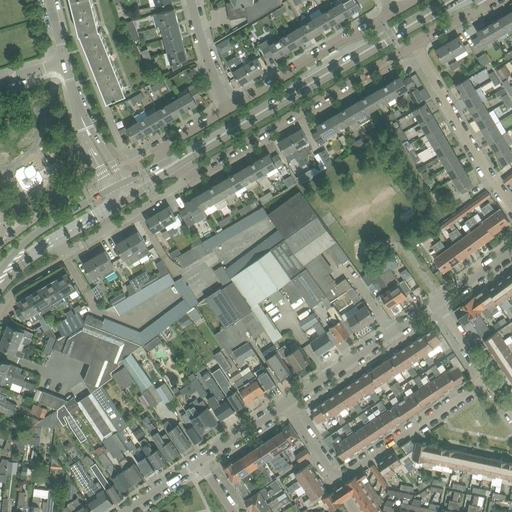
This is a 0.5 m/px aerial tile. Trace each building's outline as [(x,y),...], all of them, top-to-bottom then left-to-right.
[(71,0),(79,34),(101,29),(100,29),(92,0),(71,0)] [(246,17),(248,23),(256,18),(280,3),(279,0),(231,0),(233,2),(226,3),(229,20),(246,17)] [(343,0),(344,1),(343,2),(350,14),(354,12),(355,11),(361,7),(358,3),(363,0),(343,0)] [(350,14),(343,2),(333,8),(340,20),(350,14)] [(284,5),(277,9),(280,14),(287,10),(284,5)] [(340,20),(333,8),(324,13),(322,14),(329,26),(340,20)] [(175,15),(174,9),(153,14),(156,27),(162,25),(176,22),(174,16),(175,15)] [(280,14),(277,9),(271,13),(274,18),(280,14)] [(329,26),(322,14),(313,19),(312,20),(319,32),(329,26)] [(511,19),(509,14),(499,20),(499,19),(498,19),(505,32),(508,36),(511,33),(511,19)] [(268,15),(260,20),(262,24),(269,25),(273,23),(268,15)] [(505,32),(498,19),(497,20),(498,20),(489,26),(488,25),(495,38),(505,32)] [(133,20),(126,23),(131,35),(137,32),(133,20)] [(319,32),(312,20),(301,26),(308,38),(319,32)] [(177,22),(176,22),(162,25),(165,38),(179,35),(177,28),(178,28),(177,22)] [(495,38),(488,25),(487,26),(478,32),(480,36),(473,41),(479,52),(487,47),(485,43),(495,38)] [(308,38),(301,26),(293,31),(291,32),(298,44),(308,38)] [(113,61),(101,29),(79,34),(80,35),(81,34),(94,69),(113,61)] [(140,39),(137,32),(131,35),(133,42),(140,39)] [(269,40),(260,45),(267,56),(274,52),(277,57),(288,50),(281,38),(278,32),(274,34),(273,40),(274,42),(271,44),(269,40)] [(298,44),(291,32),(281,38),(288,50),(298,44)] [(180,34),(179,35),(165,38),(168,51),(183,47),(182,47),(180,41),(182,41),(180,34)] [(229,37),(217,45),(221,53),(234,46),(229,37)] [(459,37),(447,44),(454,56),(466,49),(459,37)] [(454,56),(447,44),(436,50),(443,62),(454,56)] [(185,53),(183,47),(168,51),(173,70),(182,65),(181,61),(186,60),(186,59),(185,60),(184,53),(185,53)] [(147,49),(141,52),(143,58),(150,56),(147,49)] [(477,57),(482,66),(490,61),(485,53),(477,57)] [(252,77),(245,65),(242,60),(241,61),(240,58),(241,57),(240,55),(234,58),(237,65),(231,68),(233,72),(234,72),(241,84),(252,77)] [(153,63),(150,56),(143,58),(146,65),(153,63)] [(463,57),(457,61),(460,66),(466,62),(463,57)] [(264,70),(257,58),(245,65),(252,77),(264,70)] [(94,69),(107,102),(126,94),(113,61),(94,69)] [(460,66),(457,61),(449,65),(452,70),(460,66)] [(497,70),(500,76),(509,71),(505,65),(497,70)] [(193,68),(188,74),(195,80),(200,74),(193,68)] [(488,74),(492,80),(497,77),(494,71),(488,74)] [(424,101),(410,77),(404,81),(402,76),(391,83),(398,94),(407,89),(409,93),(416,106),(424,101)] [(500,83),(497,77),(492,80),(495,86),(500,83)] [(463,97),(475,90),(468,79),(457,85),(460,91),(460,92),(461,93),(463,97)] [(162,80),(157,83),(160,88),(165,85),(162,80)] [(160,88),(157,83),(151,86),(154,92),(160,88)] [(398,94),(391,83),(380,89),(387,100),(398,94)] [(194,99),(200,96),(193,85),(188,88),(190,92),(179,98),(186,110),(189,108),(190,108),(191,108),(191,107),(196,104),(194,99)] [(503,88),(496,92),(498,96),(505,92),(503,88)] [(387,100),(380,89),(370,95),(377,107),(387,100)] [(481,101),(475,90),(463,97),(470,108),(483,101),(482,100),(481,101)] [(142,92),(136,95),(139,100),(145,97),(142,92)] [(501,97),(505,102),(510,98),(507,94),(501,97)] [(139,100),(136,95),(130,98),(133,103),(139,100)] [(377,107),(370,95),(360,101),(367,113),(376,107),(377,107)] [(186,110),(179,98),(169,104),(176,116),(186,110)] [(367,113),(360,101),(349,107),(356,119),(360,125),(370,119),(367,113)] [(476,119),(488,112),(481,101),(470,108),(476,119)] [(176,116),(169,104),(158,110),(165,122),(176,116)] [(432,115),(430,111),(430,110),(429,110),(426,104),(414,111),(420,122),(432,115)] [(356,119),(349,107),(339,114),(345,125),(356,119)] [(511,108),(497,115),(499,119),(511,113),(511,108)] [(398,109),(393,112),(395,115),(394,115),(395,118),(402,114),(398,109)] [(165,122),(158,110),(149,116),(148,117),(155,128),(165,122)] [(495,124),(488,112),(476,119),(483,131),(495,124)] [(345,125),(339,114),(328,120),(335,131),(345,125)] [(439,126),(432,115),(420,122),(421,123),(422,125),(427,133),(439,126)] [(155,128),(148,117),(138,123),(144,134),(155,128)] [(335,131),(328,120),(317,126),(320,130),(312,135),(319,146),(327,141),(325,137),(335,131)] [(144,134),(138,123),(127,129),(126,126),(119,130),(121,134),(128,130),(134,140),(144,134)] [(490,142),(501,135),(495,124),(483,131),(490,142)] [(395,129),(399,135),(404,132),(400,126),(395,129)] [(434,145),(446,138),(439,126),(427,133),(434,144),(434,145)] [(302,129),(290,136),(297,148),(300,153),(302,156),(301,156),(302,158),(308,155),(305,150),(311,146),(302,129)] [(379,135),(378,132),(379,132),(378,129),(367,135),(370,140),(379,135)] [(407,137),(404,132),(399,135),(402,140),(407,137)] [(511,143),(511,141),(506,132),(490,142),(496,153),(508,146),(507,146),(511,143)] [(297,148),(290,136),(279,143),(289,160),(295,157),(297,161),(302,158),(301,156),(302,156),(300,153),(297,148)] [(362,138),(355,142),(358,147),(365,143),(362,138)] [(452,149),(446,138),(434,145),(440,156),(452,149)] [(511,159),(511,153),(508,146),(496,153),(499,159),(500,160),(503,164),(511,159)] [(325,149),(319,152),(324,161),(328,167),(328,168),(334,164),(325,149)] [(409,151),(412,157),(417,154),(414,149),(409,151)] [(459,160),(452,149),(440,156),(447,167),(459,160)] [(270,154),(263,157),(262,158),(259,160),(266,172),(276,166),(278,170),(284,166),(278,155),(272,158),(270,154)] [(420,160),(417,154),(412,157),(415,163),(420,160)] [(266,172),(259,160),(248,166),(255,178),(266,172)] [(465,171),(459,160),(447,167),(454,178),(465,171)] [(324,161),(318,164),(322,170),(328,167),(324,161)] [(255,178),(248,166),(238,172),(245,184),(255,178)] [(421,173),(425,179),(430,176),(426,170),(421,173)] [(472,183),(470,178),(469,177),(465,171),(454,178),(460,189),(462,194),(468,190),(466,186),(472,183)] [(245,184),(238,172),(227,179),(234,190),(245,184)] [(506,184),(511,179),(511,174),(503,181),(506,184)] [(289,186),(295,182),(291,175),(284,180),(289,186)] [(433,182),(430,176),(425,179),(428,185),(433,182)] [(234,190),(227,179),(217,185),(228,204),(229,203),(227,200),(237,194),(234,190)] [(228,204),(217,185),(206,191),(213,203),(214,202),(218,210),(228,204)] [(304,264),(329,246),(336,240),(300,190),(268,214),(280,230),(285,237),(286,238),(304,264)] [(213,203),(206,191),(195,197),(203,210),(204,209),(203,208),(213,203)] [(274,197),(270,191),(264,195),(267,200),(274,197)] [(483,202),(491,196),(488,192),(480,198),(483,202)] [(267,200),(264,195),(259,198),(262,203),(267,200)] [(197,221),(207,215),(204,209),(203,210),(195,197),(185,203),(188,208),(180,212),(184,217),(189,226),(197,221)] [(474,208),(483,202),(480,198),(472,204),(474,208)] [(509,221),(500,208),(496,211),(489,202),(485,205),(501,227),(509,221)] [(253,208),(250,203),(245,206),(244,207),(247,212),(253,208)] [(466,214),(474,208),(472,204),(463,210),(466,214)] [(501,227),(485,205),(481,208),(487,218),(483,221),(484,222),(493,233),(501,227)] [(268,216),(263,206),(258,209),(264,218),(268,216)] [(176,219),(174,214),(169,207),(158,213),(165,225),(171,222),(176,219)] [(247,212),(244,207),(239,210),(242,215),(247,212)] [(264,218),(258,209),(254,211),(259,221),(264,218)] [(458,220),(466,214),(463,210),(455,216),(458,220)] [(259,221),(254,211),(250,214),(255,223),(259,221)] [(165,225),(158,213),(146,220),(151,228),(153,232),(165,225)] [(255,223),(250,214),(245,217),(251,226),(255,223)] [(226,224),(232,220),(229,215),(223,219),(226,224)] [(449,226),(458,220),(455,216),(446,222),(449,226)] [(484,222),(480,225),(473,216),(469,218),(485,240),(494,234),(493,233),(484,222)] [(251,226),(245,217),(241,219),(246,229),(251,226)] [(485,240),(469,218),(465,222),(472,231),(468,234),(477,247),(485,240)] [(246,229),(241,219),(237,222),(242,231),(246,229)] [(242,231),(237,222),(232,224),(238,234),(242,231)] [(441,232),(449,226),(446,222),(438,228),(441,232)] [(238,234),(232,224),(228,227),(233,236),(238,234)] [(233,236),(228,227),(224,229),(229,239),(233,236)] [(433,238),(441,232),(438,228),(429,234),(432,238),(433,238)] [(452,231),(469,253),(477,247),(468,234),(464,237),(458,230),(457,228),(452,231)] [(229,239),(224,229),(219,232),(225,241),(229,239)] [(285,237),(280,230),(275,233),(281,241),(285,237)] [(469,253),(452,231),(448,234),(455,243),(451,246),(460,259),(469,253)] [(131,235),(127,237),(138,257),(139,259),(146,255),(145,254),(149,251),(138,232),(133,235),(131,235)] [(225,241),(219,232),(215,234),(220,244),(225,241)] [(281,241),(275,233),(271,236),(277,244),(281,241)] [(220,244),(215,234),(211,237),(216,246),(220,244)] [(429,235),(421,240),(424,244),(432,238),(429,234),(429,235)] [(277,244),(271,236),(267,239),(273,247),(277,244)] [(122,242),(117,245),(122,254),(128,264),(132,261),(133,263),(139,259),(138,257),(127,237),(122,240),(122,242)] [(216,246),(211,237),(206,239),(212,249),(216,246)] [(286,238),(285,237),(281,241),(277,244),(273,247),(271,248),(303,294),(311,306),(322,299),(332,315),(339,311),(331,301),(327,295),(304,264),(286,238)] [(212,249),(206,239),(201,243),(207,254),(213,251),(212,249)] [(273,247),(267,239),(263,242),(269,250),(271,248),(273,247)] [(460,259),(451,246),(447,249),(440,240),(436,242),(436,243),(452,265),(460,259)] [(269,250),(263,242),(259,245),(265,253),(269,250)] [(202,257),(207,254),(201,243),(195,246),(202,257)] [(452,265),(436,243),(432,245),(439,255),(434,258),(444,271),(452,265)] [(265,253),(259,245),(255,248),(260,256),(265,253)] [(196,261),(202,257),(195,246),(189,249),(196,261)] [(233,281),(250,306),(282,285),(292,301),(303,294),(271,248),(269,250),(265,253),(260,256),(256,259),(252,262),(248,266),(244,269),(240,272),(235,275),(231,278),(233,281)] [(260,256),(255,248),(250,251),(256,259),(260,256)] [(196,261),(189,249),(183,253),(190,264),(196,261)] [(105,251),(100,254),(99,254),(94,257),(102,271),(105,277),(116,270),(105,251)] [(256,259),(250,251),(246,254),(252,262),(256,259)] [(190,264),(183,253),(177,257),(183,268),(190,264)] [(252,262),(246,254),(242,257),(248,266),(252,262)] [(383,279),(398,302),(407,296),(406,294),(398,283),(400,282),(392,269),(399,265),(393,256),(375,267),(383,279)] [(102,271),(94,257),(89,259),(89,261),(84,264),(95,283),(100,280),(97,275),(102,271)] [(248,266),(242,257),(238,260),(244,269),(248,266)] [(162,260),(156,263),(163,276),(165,275),(169,273),(162,260)] [(244,269),(238,260),(234,263),(240,272),(244,269)] [(240,272),(234,263),(230,266),(235,275),(240,272)] [(217,275),(226,270),(223,266),(214,271),(217,275)] [(235,275),(230,266),(226,270),(228,274),(231,278),(235,275)] [(383,279),(375,267),(363,276),(368,285),(373,282),(381,294),(389,307),(398,302),(383,279)] [(220,279),(228,274),(226,270),(217,275),(220,279)] [(55,279),(65,296),(69,303),(74,300),(70,293),(77,289),(67,272),(55,279)] [(155,281),(159,278),(157,273),(150,277),(152,282),(155,281)] [(174,281),(169,273),(165,275),(171,286),(175,283),(174,281)] [(223,284),(231,278),(228,274),(220,279),(223,284)] [(171,286),(165,275),(163,276),(160,278),(166,288),(171,286)] [(137,291),(142,289),(146,286),(151,283),(152,282),(150,277),(139,283),(136,277),(130,281),(131,283),(136,292),(137,291)] [(182,277),(174,281),(175,283),(177,286),(184,281),(182,277)] [(166,288),(160,278),(159,278),(155,281),(161,291),(166,288)] [(233,281),(231,278),(223,284),(225,286),(222,288),(221,287),(205,297),(206,298),(209,303),(210,303),(218,316),(225,327),(239,347),(249,341),(250,340),(248,336),(251,334),(263,326),(250,306),(233,281)] [(511,286),(505,278),(499,282),(498,280),(496,282),(507,298),(511,294),(511,286)] [(65,296),(55,279),(43,286),(52,303),(65,296)] [(400,282),(398,283),(406,294),(411,290),(404,279),(400,282)] [(161,291),(155,281),(152,282),(151,283),(157,294),(161,291)] [(187,286),(184,281),(177,286),(180,290),(187,286)] [(489,290),(498,304),(500,306),(500,305),(503,304),(501,302),(507,298),(496,282),(493,284),(494,286),(489,290)] [(136,292),(131,283),(126,286),(131,295),(132,294),(136,292)] [(157,294),(151,283),(146,286),(152,296),(157,294)] [(91,288),(97,299),(102,296),(96,285),(91,288)] [(182,295),(191,289),(188,285),(187,286),(180,290),(182,295)] [(52,303),(43,286),(30,294),(41,313),(46,311),(44,308),(52,303)] [(152,296),(146,286),(142,289),(148,299),(152,296)] [(352,286),(346,291),(355,303),(361,298),(352,286)] [(487,287),(479,293),(490,308),(489,309),(493,314),(493,315),(499,310),(496,305),(498,304),(489,290),(487,287)] [(148,299),(142,289),(137,291),(143,302),(148,299)] [(185,299),(193,294),(191,289),(182,295),(185,299)] [(137,291),(136,292),(132,294),(138,304),(143,302),(137,291)] [(124,292),(117,296),(120,301),(123,299),(127,297),(124,292)] [(490,308),(479,293),(478,293),(470,299),(479,311),(482,309),(488,318),(493,314),(491,312),(489,309),(490,308)] [(41,313),(30,294),(19,300),(29,317),(35,313),(39,320),(44,318),(41,313)] [(138,304),(132,294),(131,295),(128,297),(134,307),(138,304)] [(187,303),(196,298),(193,294),(185,299),(187,303)] [(120,301),(117,296),(111,300),(114,305),(119,302),(120,301)] [(134,307),(128,297),(127,297),(123,299),(129,310),(134,307)] [(190,309),(196,304),(199,302),(196,298),(187,303),(190,309)] [(129,310),(123,299),(120,301),(119,302),(125,313),(129,310)] [(187,303),(185,299),(180,302),(187,311),(190,309),(187,303)] [(491,330),(479,311),(470,299),(461,305),(462,305),(455,310),(465,324),(471,320),(482,336),(491,330)] [(353,332),(374,318),(367,308),(363,301),(356,305),(361,312),(346,322),(353,332)] [(125,313),(119,302),(114,305),(120,315),(125,313)] [(187,311),(180,302),(176,305),(183,314),(187,311)] [(80,305),(73,309),(75,313),(79,311),(82,309),(80,305)] [(183,314),(176,305),(171,309),(178,318),(183,314)] [(202,316),(196,307),(187,313),(190,318),(192,317),(194,321),(202,316)] [(178,318),(171,309),(167,312),(174,321),(178,318)] [(69,317),(63,321),(69,332),(85,322),(79,311),(75,313),(69,317)] [(346,322),(342,315),(339,311),(332,315),(329,317),(334,324),(330,327),(332,330),(339,341),(353,332),(346,322)] [(174,321),(167,312),(162,315),(169,324),(174,321)] [(299,320),(304,329),(318,321),(313,312),(299,320)] [(184,327),(192,321),(187,314),(179,320),(184,327)] [(101,328),(104,321),(88,315),(85,322),(101,328)] [(169,324),(162,315),(158,319),(165,328),(169,324)] [(500,325),(506,321),(504,317),(497,322),(500,325)] [(106,330),(110,320),(105,318),(104,321),(101,328),(106,330)] [(165,328),(158,319),(154,322),(161,331),(165,328)] [(111,332),(115,322),(110,320),(106,330),(111,332)] [(319,355),(335,344),(319,321),(314,324),(321,335),(310,342),(319,355)] [(132,352),(142,345),(131,340),(126,338),(121,336),(116,334),(111,332),(106,330),(101,328),(85,322),(69,332),(61,337),(58,339),(53,348),(90,363),(84,380),(91,390),(92,391),(93,392),(102,385),(101,384),(113,376),(111,372),(120,365),(119,363),(121,361),(132,352)] [(116,334),(120,324),(115,322),(111,332),(116,334)] [(161,331),(154,322),(149,325),(156,334),(161,331)] [(44,326),(40,328),(43,332),(51,328),(48,324),(44,326)] [(121,336),(125,326),(120,324),(116,334),(121,336)] [(17,329),(16,328),(9,325),(7,330),(6,329),(4,334),(5,334),(4,336),(20,342),(23,335),(31,339),(33,333),(18,327),(17,329)] [(156,334),(149,325),(145,328),(152,338),(156,334)] [(126,338),(130,328),(125,326),(121,336),(126,338)] [(239,347),(225,327),(220,330),(215,334),(229,354),(234,350),(239,347)] [(283,336),(277,327),(268,333),(274,342),(277,340),(283,336)] [(51,328),(43,332),(57,339),(51,328)] [(131,340),(135,330),(130,328),(126,338),(131,340)] [(152,338),(145,328),(140,332),(142,345),(152,338)] [(427,331),(424,333),(434,349),(440,345),(445,351),(451,347),(442,333),(438,335),(434,328),(428,332),(427,331)] [(490,349),(504,340),(501,335),(503,334),(500,329),(484,340),(490,349)] [(142,345),(140,332),(135,330),(131,340),(142,345)] [(422,336),(416,340),(427,356),(424,358),(427,362),(432,358),(428,353),(434,349),(424,333),(421,334),(422,336)] [(17,349),(20,342),(4,336),(4,337),(3,336),(1,341),(2,341),(0,345),(0,346),(8,350),(8,352),(22,358),(25,353),(17,349)] [(158,336),(145,345),(149,351),(162,341),(158,336)] [(504,340),(490,349),(496,358),(510,349),(508,345),(511,341),(511,338),(510,336),(504,340)] [(410,342),(407,344),(418,360),(423,356),(424,358),(427,356),(416,340),(411,344),(410,342)] [(267,368),(255,351),(249,341),(239,347),(234,350),(241,360),(245,358),(254,371),(255,370),(258,374),(261,378),(268,388),(277,383),(267,368)] [(309,361),(302,351),(299,346),(295,341),(289,346),(292,351),(290,352),(285,345),(281,347),(278,349),(283,357),(285,356),(287,355),(289,359),(296,370),(303,365),(305,365),(308,363),(308,362),(309,361)] [(277,350),(278,349),(276,345),(275,344),(262,352),(280,380),(282,379),(284,379),(286,378),(286,376),(288,375),(292,372),(277,350)] [(405,347),(399,351),(410,367),(408,369),(410,373),(415,370),(411,364),(418,360),(407,344),(404,346),(405,347)] [(51,354),(53,348),(45,345),(43,351),(46,352),(51,354)] [(510,349),(496,358),(502,367),(511,360),(511,347),(511,348),(510,349)] [(214,354),(225,371),(232,366),(221,350),(214,354)] [(393,353),(390,355),(400,371),(406,367),(408,369),(410,367),(399,351),(394,355),(393,353)] [(166,403),(156,388),(132,352),(121,361),(134,380),(143,393),(150,404),(152,407),(163,400),(165,403),(166,403)] [(372,367),(370,369),(380,385),(386,381),(387,383),(390,381),(389,379),(392,377),(393,379),(396,378),(394,375),(400,371),(390,355),(387,357),(388,359),(382,363),(379,364),(373,368),(372,367)] [(454,365),(448,370),(458,385),(461,383),(460,382),(466,378),(462,371),(466,369),(456,355),(450,359),(454,365)] [(14,371),(16,366),(0,359),(0,370),(24,380),(25,375),(14,371)] [(508,376),(511,373),(511,360),(502,367),(508,376)] [(134,380),(125,367),(112,375),(113,376),(121,389),(134,380)] [(439,368),(434,371),(436,375),(439,374),(449,389),(455,385),(456,387),(458,385),(448,370),(442,374),(439,368)] [(368,372),(362,376),(373,392),(370,394),(373,398),(379,394),(375,388),(380,385),(370,369),(367,370),(368,372)] [(27,381),(24,380),(0,370),(0,381),(11,386),(13,382),(25,386),(27,381)] [(245,404),(238,393),(236,390),(233,393),(226,383),(227,382),(219,370),(213,374),(237,409),(245,404)] [(256,396),(265,390),(251,370),(243,376),(256,396)] [(437,377),(431,381),(442,397),(444,395),(443,393),(449,389),(439,374),(436,375),(437,377)] [(228,400),(221,390),(213,376),(205,381),(214,394),(208,399),(214,409),(222,419),(235,410),(228,400)] [(256,396),(243,376),(235,381),(248,401),(256,396)] [(355,378),(353,380),(363,396),(369,392),(370,394),(373,392),(362,376),(356,380),(355,378)] [(208,394),(197,377),(191,381),(194,385),(198,391),(202,397),(208,394)] [(421,379),(417,382),(419,386),(421,384),(432,401),(438,397),(439,398),(442,397),(431,381),(425,385),(421,379)] [(351,383),(345,387),(356,403),(358,402),(357,400),(363,396),(353,380),(350,382),(351,383)] [(27,381),(25,386),(34,389),(36,385),(27,381)] [(166,382),(156,388),(166,403),(175,397),(166,382)] [(420,388),(414,392),(425,408),(427,406),(426,404),(432,401),(421,384),(419,386),(420,388)] [(129,425),(102,385),(93,392),(118,431),(119,432),(124,428),(129,425)] [(7,395),(0,392),(0,391),(2,387),(0,386),(0,404),(12,409),(13,409),(15,410),(17,404),(10,402),(11,400),(6,399),(7,395)] [(178,398),(183,395),(177,387),(173,390),(178,398)] [(338,389),(336,391),(346,407),(352,403),(356,409),(361,406),(358,402),(356,403),(345,387),(339,391),(338,389)] [(68,400),(43,390),(39,401),(57,409),(68,400)] [(118,431),(93,392),(92,391),(77,401),(80,405),(103,440),(118,431)] [(334,395),(328,398),(339,414),(341,413),(340,411),(346,407),(336,391),(333,393),(334,395)] [(400,401),(394,405),(404,421),(407,419),(406,418),(412,414),(415,412),(421,408),(422,410),(425,408),(414,392),(408,396),(407,394),(404,396),(401,398),(399,400),(400,401)] [(74,397),(64,404),(69,411),(79,404),(74,397)] [(218,422),(211,411),(208,406),(204,399),(199,403),(196,398),(192,401),(209,427),(213,425),(215,425),(215,426),(217,424),(217,422),(218,422)] [(321,401),(319,402),(329,418),(335,414),(339,420),(344,417),(341,413),(339,414),(328,398),(322,402),(321,401)] [(209,427),(192,401),(190,402),(192,406),(185,410),(187,412),(191,417),(201,433),(202,432),(204,432),(204,433),(206,432),(206,431),(206,430),(209,427)] [(317,406),(311,410),(315,417),(312,419),(321,433),(327,429),(323,422),(329,418),(319,402),(316,404),(317,406)] [(31,412),(44,417),(48,408),(34,403),(31,412)] [(12,409),(0,404),(0,410),(11,414),(12,409)] [(385,404),(379,407),(382,411),(384,410),(395,425),(400,421),(402,423),(404,421),(394,405),(388,409),(385,404)] [(87,438),(65,405),(59,408),(58,417),(63,425),(67,422),(64,417),(65,416),(69,423),(81,441),(87,438)] [(58,417),(59,408),(44,417),(43,418),(43,420),(58,421),(58,417)] [(383,413),(377,417),(387,433),(390,431),(389,429),(395,425),(384,410),(382,411),(383,413)] [(203,437),(201,433),(191,417),(187,412),(182,415),(189,427),(186,429),(195,442),(203,437)] [(179,453),(173,444),(166,433),(162,435),(159,430),(158,431),(148,415),(142,419),(169,460),(179,453)] [(366,424),(360,428),(370,444),(373,442),(372,440),(378,437),(367,421),(370,419),(367,415),(362,419),(366,424)] [(29,428),(40,420),(31,416),(26,427),(29,428)] [(370,419),(367,421),(378,437),(383,433),(385,434),(387,433),(377,417),(371,421),(370,419)] [(43,418),(40,420),(29,428),(28,435),(41,437),(43,420),(43,418)] [(191,444),(186,436),(178,424),(173,427),(168,420),(163,424),(181,451),(191,444)] [(291,443),(300,438),(290,423),(282,429),(283,430),(274,435),(283,448),(288,445),(291,443)] [(136,424),(131,427),(138,438),(145,434),(140,427),(138,428),(136,424)] [(349,435),(343,439),(353,455),(356,453),(355,452),(361,448),(350,432),(353,431),(350,427),(345,430),(349,435)] [(353,431),(350,432),(361,448),(366,444),(368,446),(370,444),(360,428),(354,432),(353,431)] [(123,429),(119,432),(129,448),(132,452),(147,474),(155,469),(140,446),(137,448),(134,444),(132,446),(123,433),(125,432),(123,429)] [(129,448),(126,444),(119,432),(118,431),(103,440),(114,458),(116,456),(134,483),(139,480),(140,480),(142,479),(142,478),(143,477),(135,463),(131,465),(126,457),(124,457),(121,453),(129,448)] [(15,445),(14,449),(17,449),(17,451),(19,451),(25,452),(27,433),(18,439),(18,440),(17,445),(15,445)] [(11,442),(18,437),(17,436),(10,434),(7,441),(11,442)] [(331,434),(325,438),(327,441),(326,442),(330,448),(334,445),(333,443),(336,442),(334,439),(333,437),(331,434)] [(283,448),(274,435),(266,441),(280,462),(282,465),(286,470),(292,466),(289,462),(288,462),(283,456),(282,457),(279,451),(283,448)] [(336,442),(333,443),(334,445),(335,447),(340,454),(343,459),(349,455),(351,457),(353,455),(343,439),(343,440),(341,438),(340,435),(334,439),(336,442)] [(167,461),(161,452),(158,448),(154,450),(145,437),(139,441),(157,467),(162,464),(163,465),(165,463),(165,462),(167,461)] [(280,462),(266,441),(258,446),(267,460),(269,458),(275,466),(280,462)] [(423,460),(427,444),(417,442),(415,449),(414,449),(407,454),(415,466),(417,459),(423,460)] [(433,464),(437,446),(427,444),(423,460),(428,461),(428,463),(433,464)] [(443,465),(447,446),(444,445),(444,447),(437,446),(433,464),(436,465),(437,463),(443,465)] [(267,460),(258,446),(249,452),(263,472),(262,473),(266,478),(267,478),(269,481),(273,479),(262,463),(267,460)] [(453,469),(457,450),(450,449),(451,447),(447,446),(443,465),(450,466),(450,468),(453,469)] [(311,454),(307,448),(298,453),(302,459),(311,454)] [(463,469),(467,452),(457,450),(453,469),(458,470),(459,468),(463,469)] [(132,484),(126,476),(123,471),(119,474),(104,452),(99,456),(122,491),(127,487),(128,488),(130,486),(130,485),(132,484)] [(263,472),(249,452),(241,457),(250,471),(255,468),(258,473),(261,471),(262,473),(263,472)] [(415,466),(407,454),(400,458),(395,452),(389,456),(388,454),(385,456),(396,472),(402,468),(406,473),(415,466)] [(473,473),(477,454),(467,452),(463,469),(468,470),(468,472),(473,473)] [(64,469),(54,454),(52,468),(64,469)] [(483,473),(487,456),(477,454),(473,473),(478,474),(479,472),(483,473)] [(396,472),(385,456),(383,458),(384,460),(378,463),(388,479),(391,477),(390,476),(396,472)] [(493,477),(497,459),(487,456),(483,473),(488,474),(488,476),(493,477)] [(250,471),(241,457),(233,463),(246,483),(250,489),(253,493),(257,490),(250,479),(253,476),(250,471)] [(91,458),(87,460),(100,479),(115,502),(124,497),(118,488),(115,484),(111,486),(104,475),(96,462),(95,463),(91,458)] [(503,477),(507,459),(504,458),(503,460),(497,459),(493,477),(496,478),(496,476),(503,477)] [(1,462),(0,466),(0,472),(7,474),(9,461),(2,459),(1,462)] [(511,481),(511,461),(510,461),(510,459),(507,459),(503,477),(510,479),(510,481),(511,481)] [(79,460),(74,463),(105,509),(114,503),(98,480),(94,482),(92,480),(79,460)] [(9,461),(8,472),(14,473),(14,469),(17,469),(18,462),(9,461)] [(246,483),(233,463),(232,462),(223,468),(244,498),(253,493),(250,489),(246,483)] [(100,511),(105,509),(74,463),(70,465),(92,498),(88,500),(95,511),(100,511)] [(310,463),(295,473),(300,480),(298,481),(300,483),(315,473),(311,467),(313,466),(310,463)] [(282,465),(277,469),(280,474),(286,470),(282,465)] [(329,494),(323,498),(331,510),(343,502),(344,501),(346,500),(351,496),(349,493),(363,484),(361,480),(368,476),(364,470),(343,484),(338,487),(336,488),(332,491),(329,493),(329,494)] [(71,491),(72,481),(67,474),(67,473),(64,499),(68,500),(68,498),(70,498),(71,491)] [(298,481),(293,484),(297,489),(303,484),(307,490),(322,480),(320,477),(319,478),(315,473),(300,483),(298,481)] [(254,494),(245,500),(251,508),(265,499),(270,496),(276,492),(275,492),(281,488),(276,480),(270,484),(272,488),(267,492),(264,488),(259,491),(254,494)] [(311,496),(305,501),(309,507),(323,498),(329,494),(329,493),(322,484),(324,483),(322,480),(307,490),(311,496)] [(374,488),(369,480),(363,484),(349,493),(351,496),(353,495),(356,500),(374,488)] [(293,484),(289,488),(291,491),(292,492),(297,489),(293,484)] [(38,511),(41,496),(49,497),(49,491),(49,490),(35,488),(32,511),(38,511)] [(381,494),(380,494),(379,495),(374,488),(356,500),(361,507),(381,494)] [(17,511),(23,511),(25,505),(24,505),(25,491),(20,491),(19,498),(17,511)] [(53,511),(56,492),(49,491),(49,497),(46,511),(53,511)] [(361,507),(364,511),(370,511),(379,507),(378,505),(384,500),(383,498),(381,494),(361,507)] [(452,511),(455,501),(458,501),(459,496),(454,495),(453,500),(449,499),(447,509),(443,509),(442,511),(452,511)] [(280,511),(278,508),(290,499),(288,496),(280,501),(263,511),(280,511)] [(92,511),(89,507),(88,505),(85,507),(84,505),(83,505),(77,497),(72,500),(80,511),(92,511)] [(265,499),(251,508),(251,509),(252,508),(254,511),(263,511),(280,501),(277,497),(268,504),(265,499)] [(80,511),(72,500),(67,504),(72,511),(80,511)] [(460,511),(459,511),(461,502),(458,501),(455,501),(452,511),(460,511)] [(409,511),(411,504),(402,502),(401,508),(401,509),(400,511),(409,511)]
